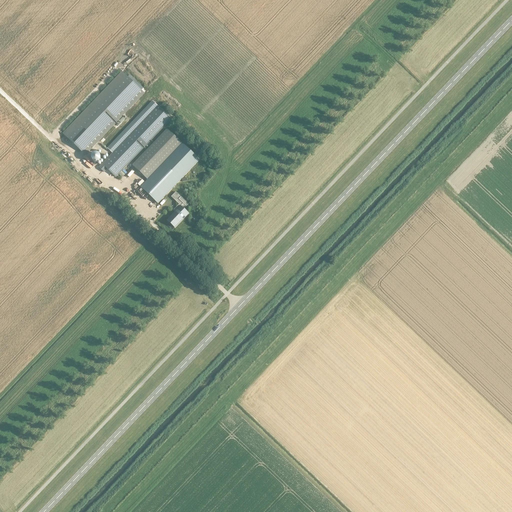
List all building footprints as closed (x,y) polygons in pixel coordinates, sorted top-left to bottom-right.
[(122,73),(63,134),(85,155),(144,93),(122,73)] [(107,169),(116,177),(171,119),(158,106),(99,168),(104,172),(107,169)] [(147,180),(140,187),(158,203),(199,160),(182,144),(167,130),(133,166),(147,180)] [(97,151),(91,155),(96,162),(99,159),(97,156),(99,154),(97,151)] [(173,224),(174,223),(177,226),(189,214),(184,210),(189,204),(181,197),(178,200),(183,204),(178,210),(179,211),(176,213),(175,212),(169,219),(171,221),(170,221),(173,224)]
